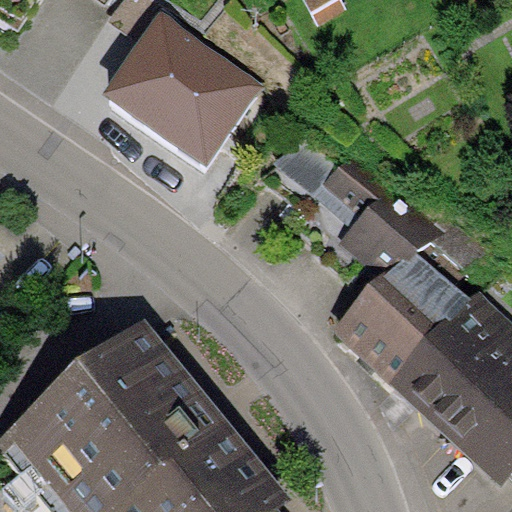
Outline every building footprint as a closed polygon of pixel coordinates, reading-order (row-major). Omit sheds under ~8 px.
[(127,0),(109,25),(141,48),(163,18),(174,0),(127,0)] [(303,0),(317,27),(347,12),(340,0),(303,0)] [(141,48),(105,101),(206,171),(264,88),(163,18),(141,48)] [(353,232),(393,187),(356,153),(342,169),(304,135),(277,165),(353,232)] [(444,231),(393,187),(353,232),(339,247),(379,283),(384,279),(387,281),(413,252),(420,258),(444,231)] [(390,388),(469,304),(420,258),(413,252),(387,281),(384,279),(379,283),(332,333),(390,388)] [(511,479),(511,321),(480,292),(469,304),(390,388),(501,491),(511,479)] [(281,511),(293,502),(146,324),(0,443),(0,462),(41,511),(281,511)]
